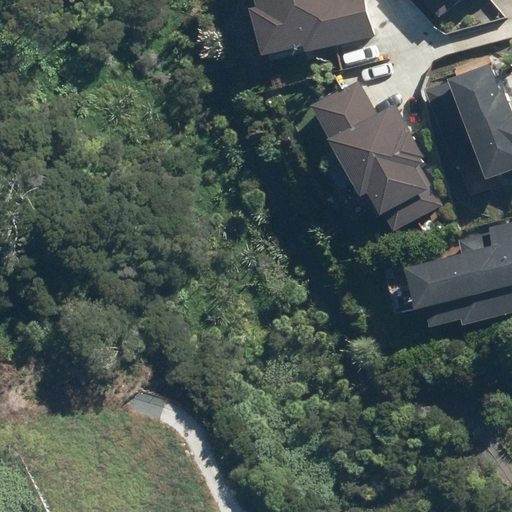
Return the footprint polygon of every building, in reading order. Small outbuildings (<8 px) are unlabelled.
[(250,0),(253,9),(247,10),(259,58),(302,47),(304,55),(373,38),(363,0),(250,0)] [(423,0),(439,19),(462,0),(423,0)] [(489,66),(445,81),(446,84),(424,92),(454,169),(460,167),(470,196),(501,185),(498,177),(511,171),(511,117),(502,91),(497,92),(489,66)] [(357,82),(309,108),(327,141),(326,141),(358,200),(366,195),(378,217),(382,215),(392,233),(442,206),(420,166),(425,163),(424,160),(424,159),(395,106),(376,116),(357,82)] [(401,270),(412,312),(425,309),(429,328),(460,320),(461,327),(511,314),(511,223),(488,229),(489,233),(458,241),(462,255),(401,270)]
